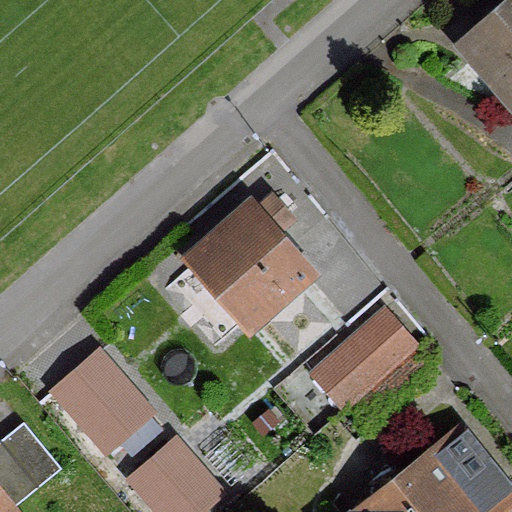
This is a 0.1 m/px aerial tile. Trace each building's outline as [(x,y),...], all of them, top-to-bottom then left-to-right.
[(511,0),(509,0),(449,49),(511,126),(511,0)] [(309,279),(245,203),(173,263),(238,339),(309,279)] [(407,352),(371,311),(298,374),(333,415),(407,352)] [(135,417),(74,349),(34,384),(95,452),(135,417)] [(46,474),(10,430),(0,437),(0,511),(11,511),(7,506),(46,474)] [(444,446),(437,437),(337,511),(509,511),(511,510),(511,501),(460,433),(444,446)] [(188,511),(209,494),(159,439),(113,480),(140,511),(188,511)]
